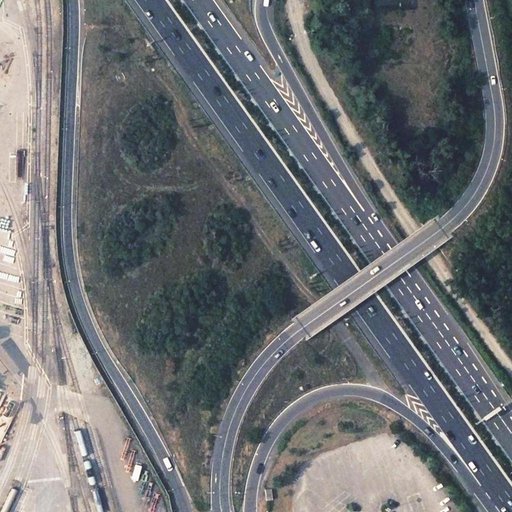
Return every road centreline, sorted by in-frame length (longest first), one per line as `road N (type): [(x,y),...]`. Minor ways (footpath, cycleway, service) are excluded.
road 1 (trunk): [(150,0),(511,506)]
road 2 (tertiary): [(473,0),(493,107),(483,178),(440,228),(267,358),(232,417),(219,485)]
road 3 (trunk): [(73,0),(72,278),(89,329),(185,511)]
road 4 (trunk): [(492,412),(195,0)]
road 5 (trunk): [(492,412),(304,104),(263,24),(261,0)]
road 6 (residential): [(292,0),(318,76),(511,372)]
road 7 (trunk): [(250,511),(255,471),(278,425),(311,398),(349,389),(399,407),(509,511)]
